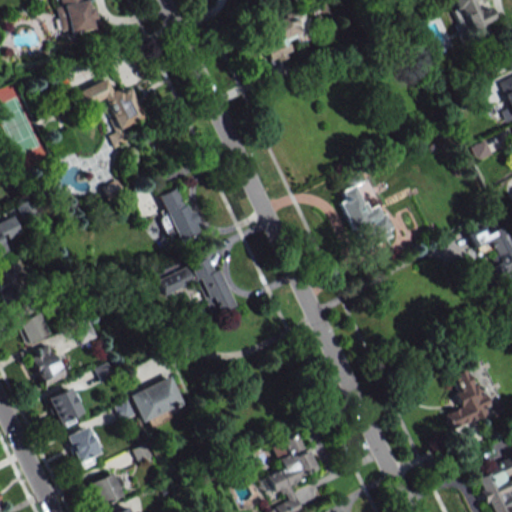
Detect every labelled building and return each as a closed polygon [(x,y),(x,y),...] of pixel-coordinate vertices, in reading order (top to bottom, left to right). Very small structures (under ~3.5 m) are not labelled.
[(58,0),(52,2),(59,35),(93,28),(86,0),(58,0)] [(268,64),(292,54),(288,45),(312,35),(308,26),(330,16),(323,0),(310,0),(261,20),(269,40),(260,44),(268,64)] [(492,22),(487,6),(478,9),(474,0),(452,0),(462,31),(492,22)] [(511,74),(496,81),(506,106),(497,109),(502,121),(511,117),(511,74)] [(72,91),(79,109),(102,100),(116,134),(117,134),(115,128),(140,118),(128,86),(110,93),(104,79),(72,91)] [(487,154),(481,141),(468,147),(473,160),(487,154)] [(391,237),(377,203),(364,209),(354,186),(361,183),(356,172),(340,180),(344,188),(338,190),(342,199),(337,201),(358,251),(391,237)] [(195,232),(176,186),(155,195),(164,216),(158,218),(164,234),(173,231),(177,240),(195,232)] [(511,259),(500,226),(488,230),(486,223),(464,231),(471,249),(482,244),(499,291),(511,286),(511,259)] [(230,306),(208,255),(155,279),(162,295),(195,281),(210,315),(230,306)] [(0,297),(17,293),(9,266),(0,268),(0,297)] [(13,320),(21,343),(43,335),(36,312),(13,320)] [(73,326),(76,343),(92,339),(88,322),(73,326)] [(63,374),(46,344),(24,356),(41,386),(63,374)] [(446,375),(458,406),(441,413),(447,429),(487,414),(476,383),(470,386),(463,369),(446,375)] [(177,405),(165,377),(126,394),(138,422),(177,405)] [(43,398),(58,428),(82,416),(68,386),(43,398)] [(83,467),(101,452),(78,426),(60,441),(83,467)] [(298,511),(286,481),(312,470),(297,432),(268,444),(278,470),(261,477),(267,493),(279,488),(284,501),(262,510),(263,511),(298,511)] [(470,474),(486,511),(505,511),(511,509),(511,496),(504,477),(511,473),(511,458),(511,457),(470,474)] [(87,483),(97,505),(119,495),(109,472),(87,483)]
